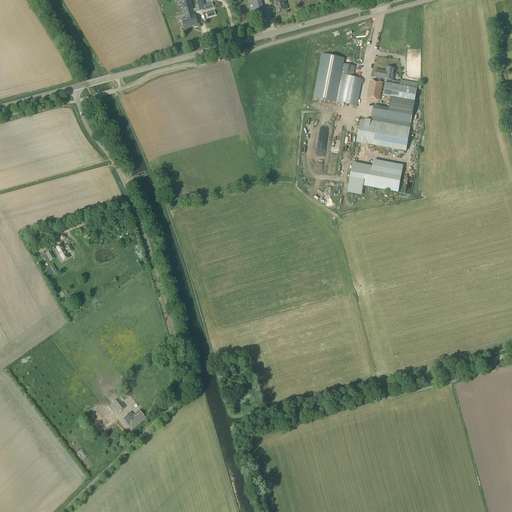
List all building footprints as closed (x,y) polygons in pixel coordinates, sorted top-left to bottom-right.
[(182,20),(182,21),(179,22),(180,29),(184,28),(198,25),(196,15),(194,15),(190,0),(185,0),(181,1),(186,19),(182,20)] [(249,0),(253,15),(263,12),(260,0),(249,0)] [(273,0),(275,6),(276,5),(277,12),(279,11),(279,12),(280,12),(280,11),(286,10),(283,0),(273,0)] [(372,16),(391,10),(390,5),(370,11),(372,16)] [(322,55),(313,99),(335,103),(357,107),(362,79),(353,77),(354,72),(355,67),(342,64),(344,59),(322,55)] [(388,72),(376,70),(374,77),(378,78),(377,82),(370,81),(367,98),(378,100),(381,83),(380,83),(381,78),(384,79),(386,79),(386,84),(384,96),(415,101),(417,89),(418,85),(418,84),(400,81),(399,86),(392,85),(392,82),(388,81),(389,72),(388,72)] [(360,121),(356,142),(405,151),(410,129),(412,113),(389,109),(377,106),(376,107),(373,107),(371,119),(371,122),(365,121),(363,120),(360,121)] [(362,185),(398,189),(402,162),(373,159),(372,164),(365,163),(362,185)] [(65,245),(63,246),(62,244),(54,249),(58,257),(57,258),(60,263),(70,257),(68,254),(73,251),(69,245),(66,247),(65,245)] [(50,261),(55,258),(50,251),(45,253),(50,261)] [(146,379),(143,373),(132,380),(136,386),(146,379)] [(119,413),(126,407),(122,402),(118,398),(111,403),(119,413)] [(94,414),(103,428),(112,423),(102,408),(94,414)] [(130,429),(144,418),(139,413),(133,418),(130,413),(123,419),(130,429)]
